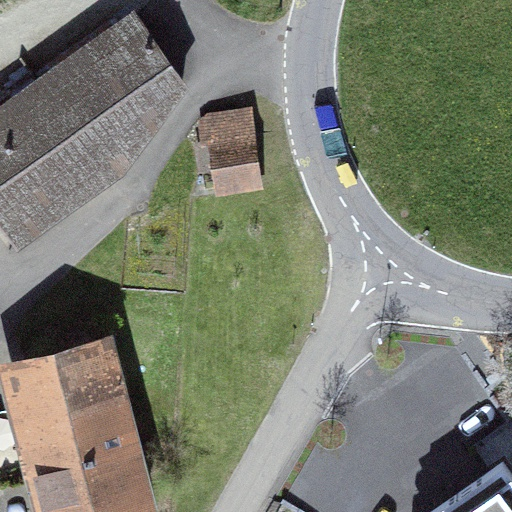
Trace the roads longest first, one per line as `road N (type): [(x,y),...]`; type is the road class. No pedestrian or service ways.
road 1 (tertiary): [(322,0),(308,84),(325,167),(376,280)]
road 2 (residential): [(234,511),(376,280)]
road 3 (tertiary): [(376,280),(511,306)]
